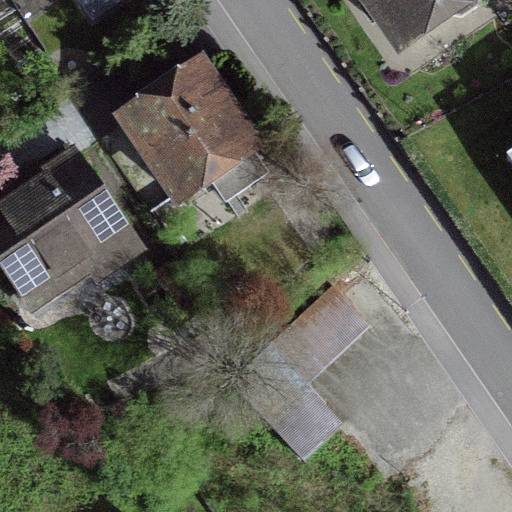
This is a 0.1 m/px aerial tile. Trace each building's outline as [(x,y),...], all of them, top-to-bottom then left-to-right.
[(364,0),(399,50),(447,17),(449,20),(457,22),(473,11),(474,3),(472,0),(364,0)] [(250,151),(197,73),(122,125),(175,203),(250,151)] [(93,280),(133,252),(70,160),(0,208),(0,270),(21,302),(80,261),(93,280)] [(208,308),(176,259),(151,275),(183,324),(208,308)] [(300,464),(340,427),(305,388),(367,330),(330,290),(226,385),(300,464)]
